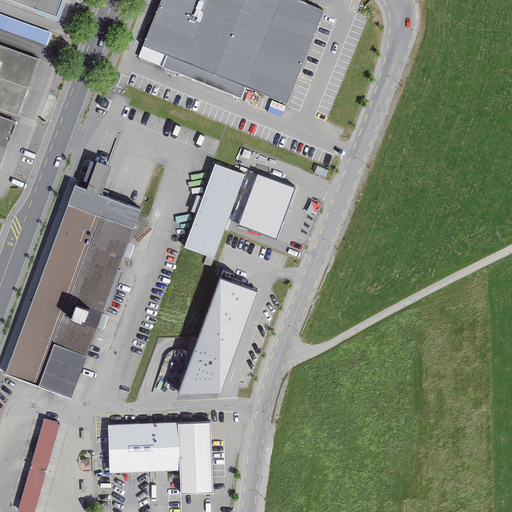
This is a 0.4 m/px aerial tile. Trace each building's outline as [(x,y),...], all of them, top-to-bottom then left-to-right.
[(2,0),(58,19),(65,0),(2,0)] [(323,11),(295,0),(244,0),(214,76),(286,105),(323,11)] [(0,11),(0,26),(47,42),(52,29),(0,11)] [(39,61),(0,47),(0,110),(17,117),(39,61)] [(0,118),(0,162),(14,124),(0,118)] [(6,374),(72,398),(142,209),(102,195),(112,167),(99,162),(88,191),(76,186),(6,374)] [(245,176),(216,165),(186,247),(215,258),(245,176)] [(297,188),(259,174),(239,225),(278,239),(297,188)] [(178,394),(224,393),(261,290),(221,276),(178,394)] [(24,511),(34,511),(60,424),(44,420),(18,510),(24,511)] [(214,493),(212,422),(109,426),(110,474),(181,471),(181,494),(214,493)]
